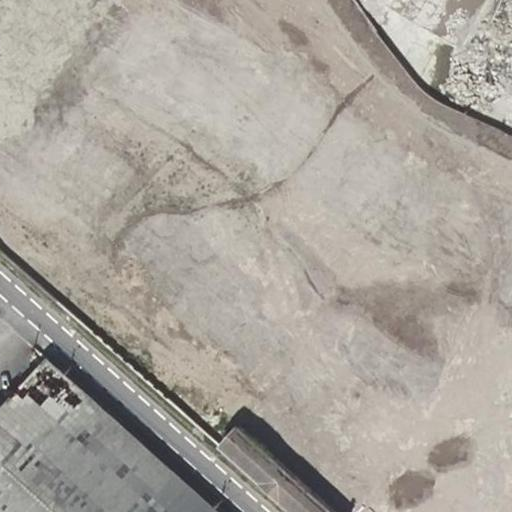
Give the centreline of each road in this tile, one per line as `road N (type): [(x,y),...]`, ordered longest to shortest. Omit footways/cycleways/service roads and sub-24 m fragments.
road 1 (unclassified): [(255,511),(0,283)]
road 2 (unknown): [(396,511),(511,371)]
